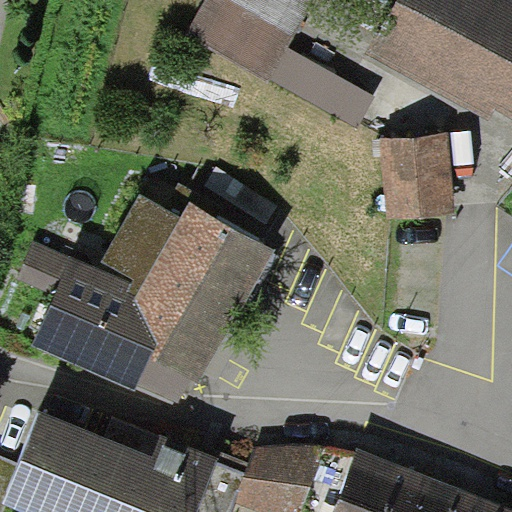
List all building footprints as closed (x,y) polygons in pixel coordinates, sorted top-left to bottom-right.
[(511,135),(511,0),(205,0),(183,39),(362,126),(391,79),(511,135)] [(382,217),(449,212),(443,140),(376,146),(382,217)] [(114,368),(183,402),(272,246),(151,176),(99,262),(35,237),(22,275),(53,292),(38,337),(114,368)] [(18,511),(195,511),(222,446),(179,428),(121,405),(108,438),(41,410),(23,459),(1,505),(18,511)] [(511,511),(511,498),(453,475),(364,439),(334,511),(511,511)] [(0,507),(1,505),(23,459),(0,448),(0,507)]
